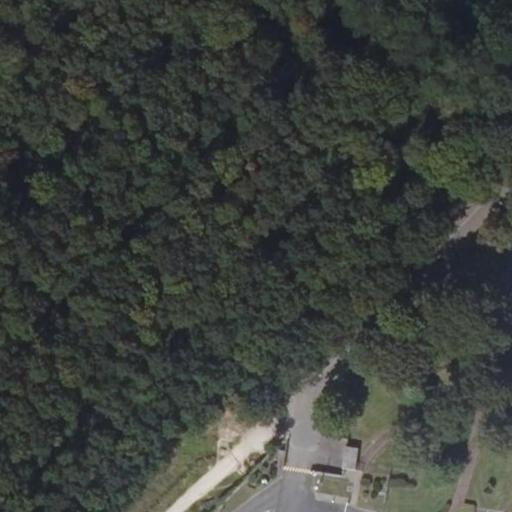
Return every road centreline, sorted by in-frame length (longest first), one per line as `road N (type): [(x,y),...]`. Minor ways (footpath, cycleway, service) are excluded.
road 1 (unclassified): [(511,171),(317,374)]
road 2 (track): [(317,374),(181,511)]
